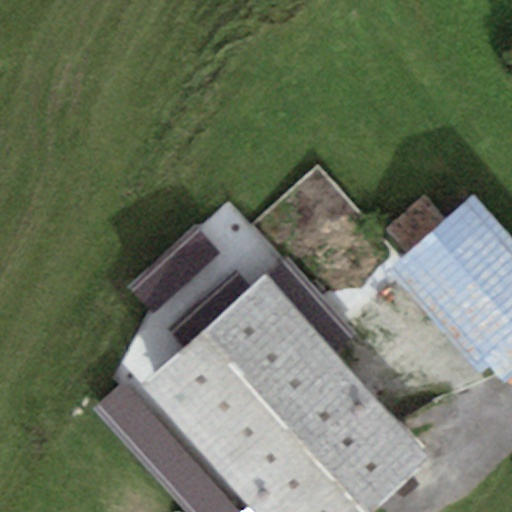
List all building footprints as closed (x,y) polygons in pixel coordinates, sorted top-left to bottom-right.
[(407,255),(388,272),(482,377),(492,368),(507,385),(511,380),(511,237),(474,195),(443,223),(407,255)] [(386,232),(407,255),(443,223),(422,200),(386,232)] [(222,252),(196,223),(128,285),(154,313),(222,252)] [(285,259),(266,276),(337,355),(356,339),(285,259)] [(165,333),(181,350),(251,290),(235,272),(165,333)] [(181,350),(140,388),(251,511),(372,511),(431,460),(337,355),(266,276),(251,290),(181,350)] [(236,511),(119,381),(90,407),(184,511),(236,511)]
